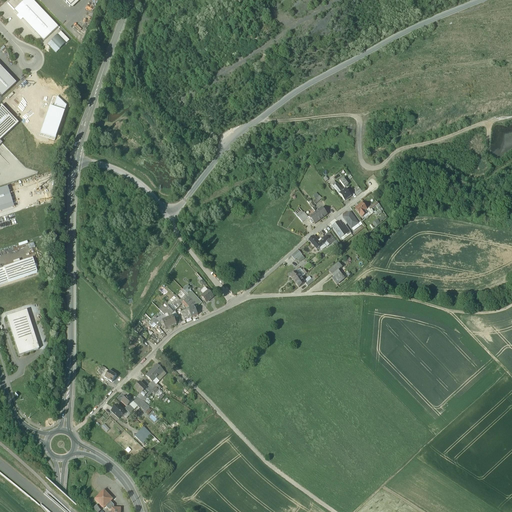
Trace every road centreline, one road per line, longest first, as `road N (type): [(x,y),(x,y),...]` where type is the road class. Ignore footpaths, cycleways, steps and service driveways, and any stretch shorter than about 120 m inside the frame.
road 1 (unclassified): [(167,216),(238,133),(297,92),(493,0)]
road 2 (secondary): [(74,159),(64,429)]
road 3 (unclassified): [(71,433),(169,336),(235,303)]
road 4 (track): [(507,371),(355,511)]
road 5 (unclassified): [(244,299),(374,186),(369,180)]
road 6 (secondary): [(129,0),(74,159)]
road 7 (track): [(511,310),(465,315),(347,294)]
road 8 (track): [(511,116),(410,148),(382,168)]
road 9 (track): [(382,168),(411,166),(455,187),(511,166)]
